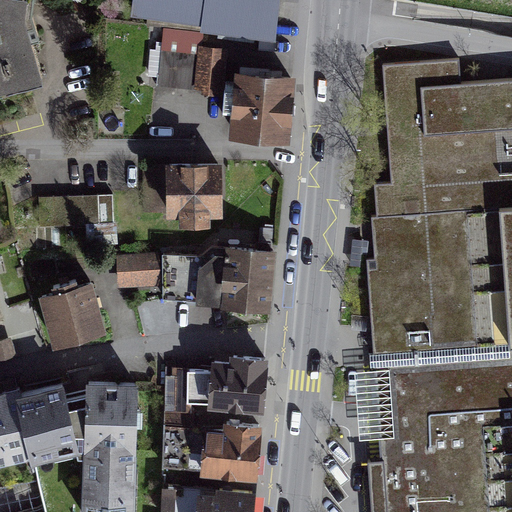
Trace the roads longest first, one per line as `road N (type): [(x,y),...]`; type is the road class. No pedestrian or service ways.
road 1 (secondary): [(289,511),(324,154)]
road 2 (residential): [(0,148),(324,154)]
road 3 (residential): [(335,21),(511,44)]
road 4 (secondary): [(324,154),(335,21)]
